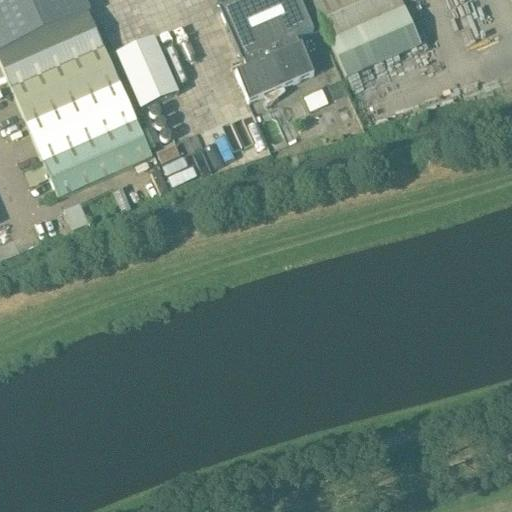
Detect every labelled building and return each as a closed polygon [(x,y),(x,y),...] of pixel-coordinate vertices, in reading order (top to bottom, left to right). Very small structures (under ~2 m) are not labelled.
[(0,0),(0,54),(87,16),(89,16),(81,0),(0,0)] [(247,107),(263,100),(313,78),(300,50),(299,50),(296,43),(313,36),(297,0),(248,0),(218,13),(241,67),(238,68),(241,75),(235,78),(247,107)] [(308,0),(345,83),(420,50),(398,0),(308,0)] [(87,16),(0,54),(0,69),(58,202),(151,162),(87,16)] [(154,41),(115,57),(139,113),(178,96),(154,41)] [(339,84),(327,89),(333,104),(345,99),(339,84)] [(305,98),(310,113),(327,107),(323,93),(305,98)] [(174,149),(156,157),(161,168),(179,160),(174,149)]
